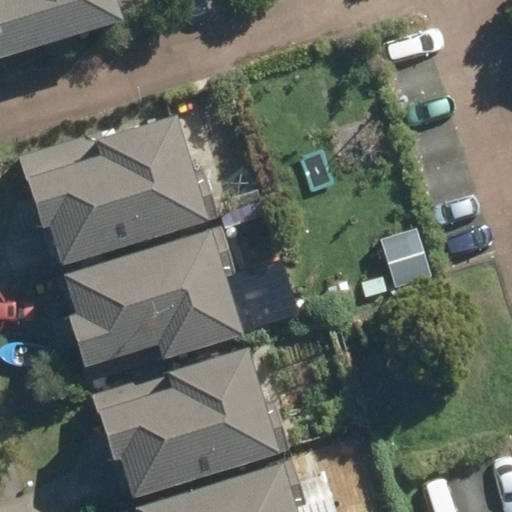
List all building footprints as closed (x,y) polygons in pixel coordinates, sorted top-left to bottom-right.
[(0,0),(0,60),(133,19),(126,0),(0,0)] [(58,267),(218,218),(185,110),(25,159),(58,267)] [(167,360),(311,316),(292,253),(234,271),(218,218),(58,267),(88,366),(162,343),(167,360)] [(256,343),(96,392),(130,500),(290,451),(256,343)] [(308,511),(290,451),(130,500),(133,511),(308,511)]
